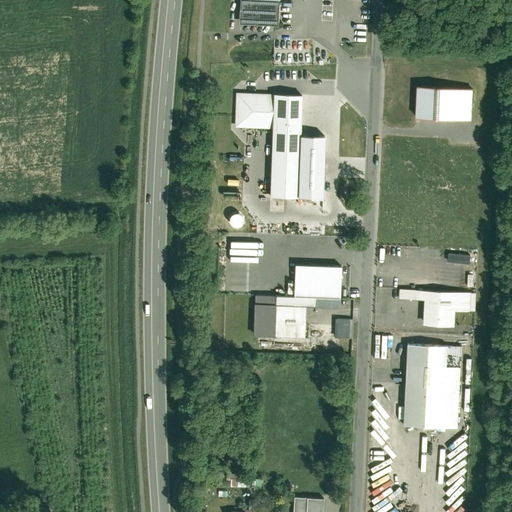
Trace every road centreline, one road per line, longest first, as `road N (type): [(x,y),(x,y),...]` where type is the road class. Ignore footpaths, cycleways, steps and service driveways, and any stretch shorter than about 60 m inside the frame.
road 1 (primary): [(170,0),(155,223),(163,511)]
road 2 (unclassified): [(380,0),(355,511)]
